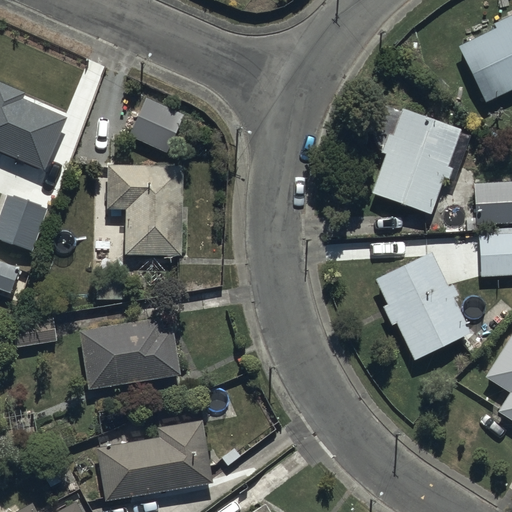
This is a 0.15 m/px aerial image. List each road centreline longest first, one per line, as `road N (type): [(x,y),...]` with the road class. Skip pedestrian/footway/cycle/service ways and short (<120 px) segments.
road 1 (residential): [(449,511),(401,482),(338,422),(286,312),(274,256),(275,199),(302,94)]
road 2 (residential): [(302,94),(79,0)]
